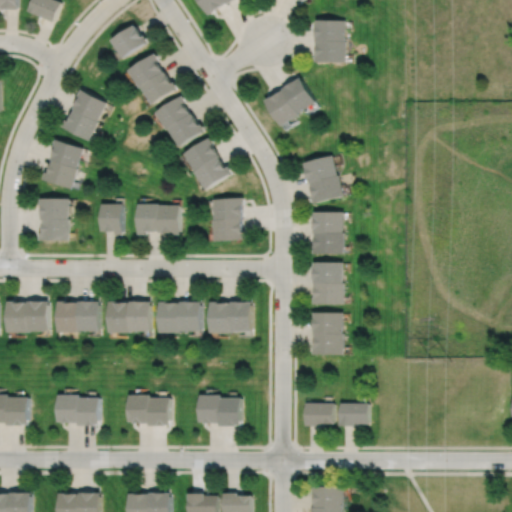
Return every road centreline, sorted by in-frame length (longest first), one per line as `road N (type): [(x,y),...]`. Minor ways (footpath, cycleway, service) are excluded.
road 1 (residential): [(511,459),(0,457)]
road 2 (residential): [(162,0),(275,180),(281,459)]
road 3 (residential): [(112,0),(67,50),(24,129),(8,194),(8,266)]
road 4 (residential): [(0,266),(282,267)]
